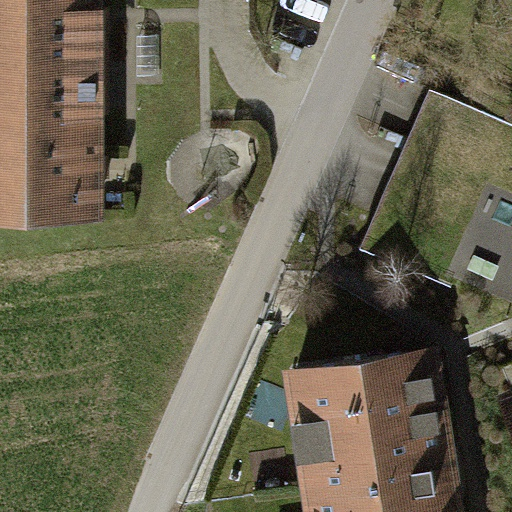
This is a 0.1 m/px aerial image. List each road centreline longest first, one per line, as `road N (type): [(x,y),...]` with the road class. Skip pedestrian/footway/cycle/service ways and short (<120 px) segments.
road 1 (track): [(149,511),(266,246)]
road 2 (residential): [(377,0),(266,246)]
